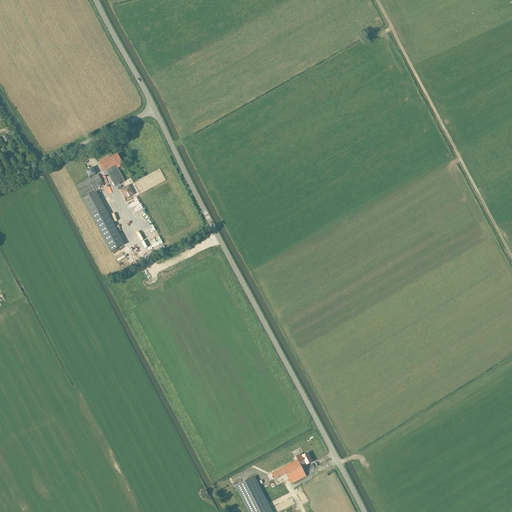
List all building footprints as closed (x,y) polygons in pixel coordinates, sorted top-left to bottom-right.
[(104,172),(106,171),(115,187),(118,185),(120,184),(125,181),(116,165),(122,162),(118,154),(109,159),(109,158),(99,163),(104,172)] [(92,168),(86,171),(90,178),(96,175),(92,168)] [(104,185),(98,174),(76,186),(82,197),(104,185)] [(128,185),(119,189),(123,199),(133,195),(128,185)] [(130,205),(131,210),(141,207),(139,202),(130,205)] [(306,476),(301,466),(306,464),(306,465),(312,462),(308,453),(302,456),(301,454),(296,456),(298,460),(271,473),(274,479),(286,473),(291,484),(306,476)] [(271,511),(255,475),(235,484),(247,511),(271,511)]
